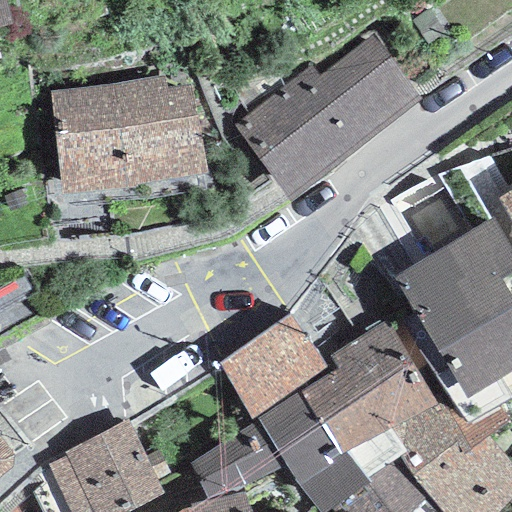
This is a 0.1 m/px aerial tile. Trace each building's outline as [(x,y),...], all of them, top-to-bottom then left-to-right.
[(5,0),(0,0),(0,27),(12,24),(5,0)] [(289,202),(422,102),(372,36),(319,77),(310,65),(231,125),(289,202)] [(48,91),(62,190),(204,170),(191,82),(167,85),(165,74),(48,91)] [(489,156),(438,174),(471,230),(492,219),(511,251),(511,228),(495,199),(509,191),(489,156)] [(438,174),(389,202),(422,259),(471,230),(438,174)] [(511,189),(509,191),(495,199),(511,228),(511,189)] [(500,278),(511,271),(511,252),(492,219),(471,230),(393,278),(421,326),(500,278)] [(511,298),(500,278),(421,326),(445,366),(448,370),(511,332),(511,298)] [(217,364),(251,419),(329,367),(289,316),(217,364)] [(340,456),(345,453),(365,479),(390,462),(397,457),(405,452),(390,429),(436,404),(447,397),(435,378),(433,374),(403,327),(392,333),(382,322),(328,356),(336,369),(298,393),(329,442),(340,456)] [(511,332),(448,370),(435,378),(447,397),(466,423),(501,403),(511,396),(511,332)] [(298,393),(256,420),(284,466),(287,469),(292,481),(317,511),(326,511),(330,510),(368,483),(365,479),(345,453),(340,456),(329,442),(298,393)] [(436,404),(390,429),(405,452),(397,457),(412,477),(457,443),(464,454),(487,437),(511,419),(501,403),(466,423),(447,397),(436,404)] [(128,511),(165,494),(128,420),(63,452),(66,457),(46,467),(68,511),(128,511)] [(256,420),(186,465),(205,498),(223,492),(249,485),(284,466),(256,420)] [(457,443),(412,477),(440,511),(495,511),(511,496),(511,465),(487,437),(464,454),(457,443)] [(0,476),(18,462),(0,439),(0,476)] [(390,462),(365,479),(368,483),(330,510),(331,511),(408,511),(423,500),(390,462)] [(188,504),(190,508),(191,511),(250,511),(242,492),(188,504)] [(432,511),(423,500),(408,511),(432,511)]
